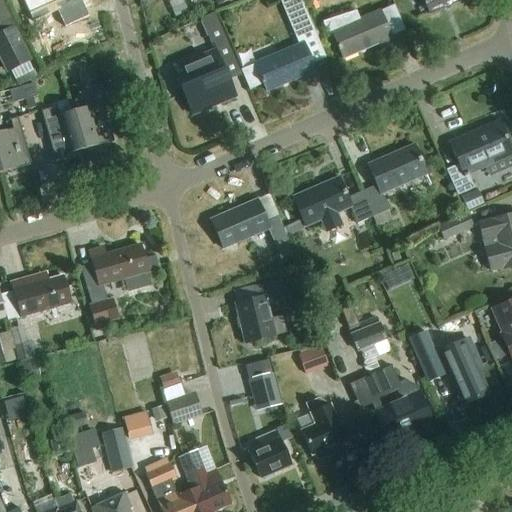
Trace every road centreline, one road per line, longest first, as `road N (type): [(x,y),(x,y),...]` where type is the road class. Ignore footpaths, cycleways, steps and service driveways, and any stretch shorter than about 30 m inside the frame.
road 1 (residential): [(166,189),(511,41)]
road 2 (residential): [(255,511),(166,189)]
road 3 (tertiary): [(332,511),(511,433)]
road 4 (residential): [(120,0),(166,189)]
road 5 (residential): [(0,236),(166,189)]
